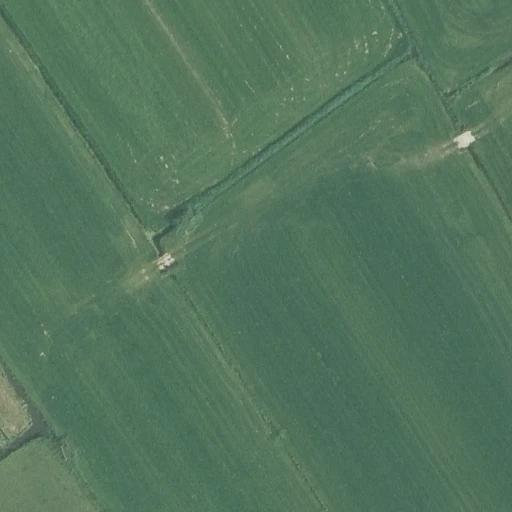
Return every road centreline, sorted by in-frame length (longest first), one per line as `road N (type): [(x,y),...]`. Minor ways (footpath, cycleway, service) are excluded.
road 1 (track): [(481,133),(452,143),(354,139),(134,282),(0,76)]
road 2 (track): [(184,246),(269,357)]
